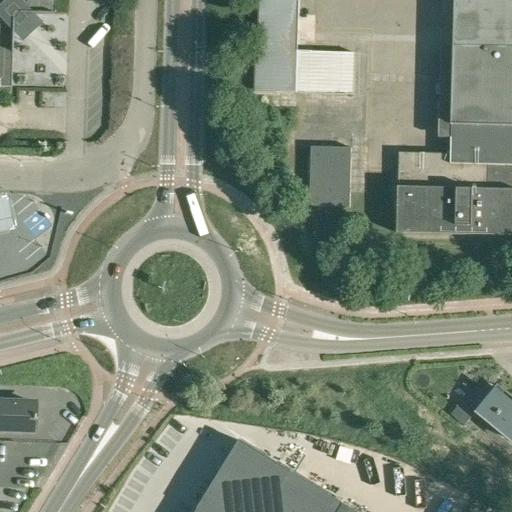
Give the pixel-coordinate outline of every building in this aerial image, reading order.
[(0,0),(0,86),(10,87),(12,33),(12,18),(11,18),(8,15),(15,8),(18,12),(18,13),(33,14),(54,14),(54,13),(53,13),(53,0),(0,0)] [(262,0),(259,92),(299,94),(301,52),(301,47),(302,0),(262,0)] [(511,0),(454,0),(450,153),(400,151),(398,233),(511,235),(511,0)] [(301,47),(299,94),(353,95),(355,49),(301,47)] [(294,207),(299,207),(350,208),(351,148),(295,147),(294,197),(294,207)] [(0,202),(0,235),(13,232),(5,201),(0,202)] [(480,410),(504,430),(511,436),(511,395),(500,385),(480,410)] [(0,430),(34,431),(34,403),(0,402),(0,430)] [(468,411),(460,404),(451,415),(464,427),(474,416),(468,411)] [(196,511),(337,511),(343,503),(241,440),(196,511)] [(446,489),(435,510),(438,511),(450,511),(460,495),(446,489)] [(357,511),(343,503),(337,511),(357,511)]
